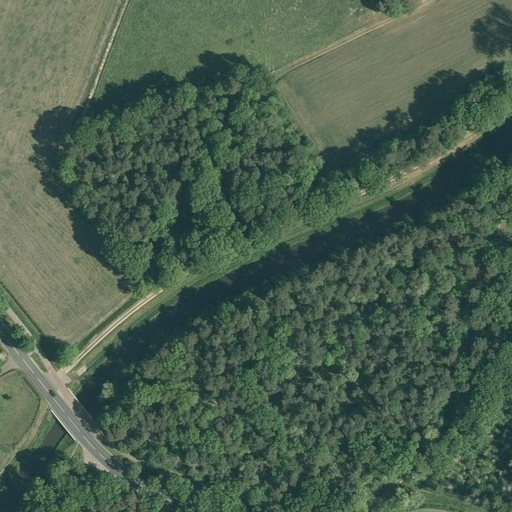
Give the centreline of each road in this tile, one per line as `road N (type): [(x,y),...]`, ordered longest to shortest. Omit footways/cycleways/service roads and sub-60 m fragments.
road 1 (track): [(56,378),(142,301),(217,257),(407,175),(511,108)]
road 2 (track): [(511,119),(407,185),(213,270),(158,304),(61,386)]
road 3 (track): [(179,280),(174,209),(208,159),(262,107),(275,79),(434,0)]
road 4 (secondary): [(199,511),(110,464),(0,330)]
road 5 (track): [(405,477),(511,365)]
